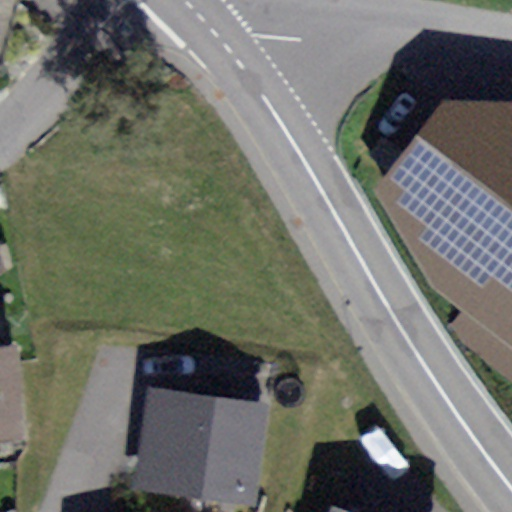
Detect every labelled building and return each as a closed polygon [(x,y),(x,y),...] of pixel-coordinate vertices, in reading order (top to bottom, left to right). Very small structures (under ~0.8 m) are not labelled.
[(0,0),(0,83),(27,90),(47,0),(0,0)] [(511,106),(427,108),(364,189),(427,306),(511,364),(511,106)] [(5,351),(0,351),(0,440),(12,439),(11,424),(5,351)] [(270,392),(270,357),(162,357),(162,392),(270,392)] [(156,398),(145,478),(248,493),(260,408),(190,398),(189,403),(156,398)] [(132,511),(131,422),(11,424),(12,439),(13,511),(132,511)] [(342,511),(313,501),(309,511),(342,511)]
